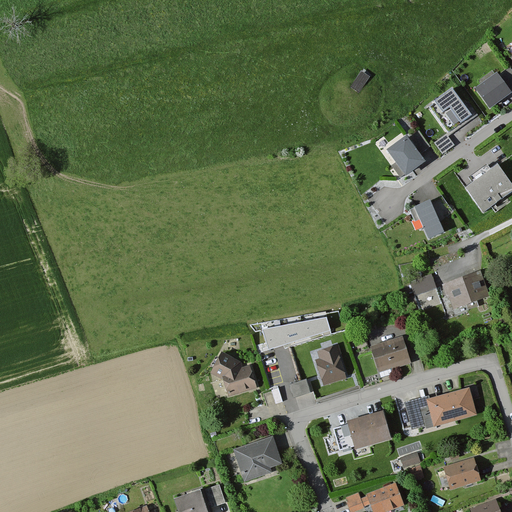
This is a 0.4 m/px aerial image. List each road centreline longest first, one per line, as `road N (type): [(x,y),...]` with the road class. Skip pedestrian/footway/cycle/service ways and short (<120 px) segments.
road 1 (residential): [(328,511),(299,434),(309,414),(486,363),(511,421)]
road 2 (residential): [(511,113),(380,207)]
